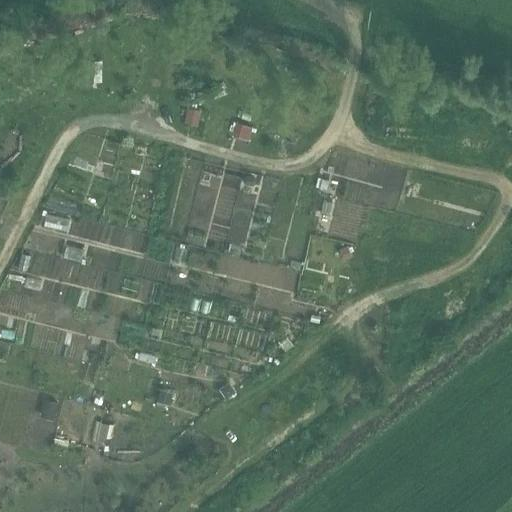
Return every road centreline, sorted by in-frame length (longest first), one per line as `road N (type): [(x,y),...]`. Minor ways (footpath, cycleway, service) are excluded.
road 1 (track): [(334,134),(366,151),(486,176),(506,195),(488,232),(443,278),(357,307),(329,327),(293,375),(290,395),(301,423),(184,511)]
road 2 (track): [(334,134),(308,159),(271,166),(140,127),(89,125),(67,136),(0,267)]
